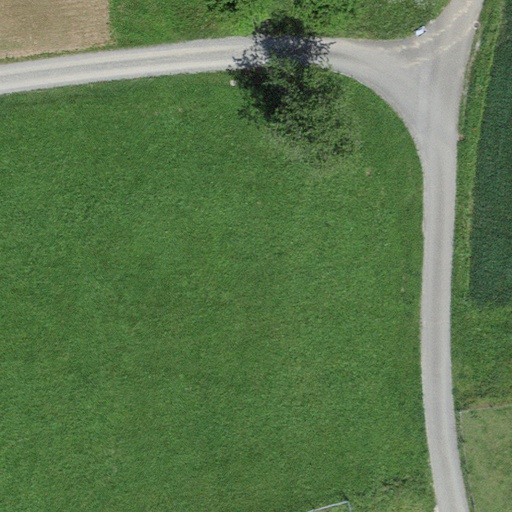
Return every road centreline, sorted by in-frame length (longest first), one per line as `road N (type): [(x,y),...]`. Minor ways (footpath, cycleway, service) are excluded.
road 1 (track): [(461,511),(433,326),(443,78),(469,0)]
road 2 (track): [(0,77),(238,48),(369,54),(443,78)]
